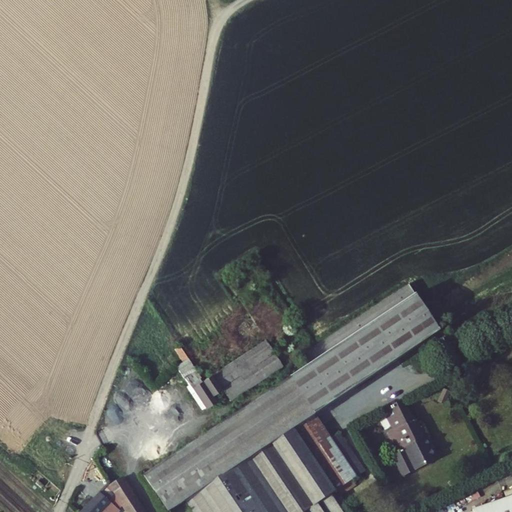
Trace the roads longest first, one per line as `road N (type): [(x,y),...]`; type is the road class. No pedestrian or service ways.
road 1 (track): [(211,0),(219,22),(175,208),(90,430)]
road 2 (residential): [(404,392),(511,335)]
